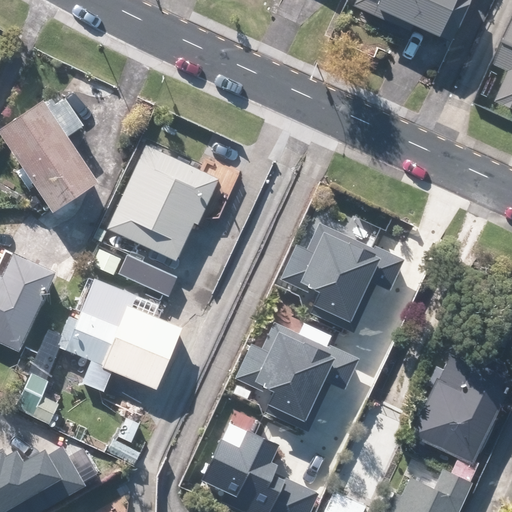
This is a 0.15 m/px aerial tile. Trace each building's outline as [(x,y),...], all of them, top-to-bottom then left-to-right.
[(467,0),(347,0),(345,4),(440,53),(467,0)] [(511,63),(511,71),(501,97),(511,102),(511,42),(503,59),(511,63)] [(91,189),(61,143),(77,133),(52,94),(36,104),(0,127),(0,150),(44,219),(91,189)] [(102,232),(170,263),(187,225),(195,229),(216,181),(140,147),(102,232)] [(310,219),(298,242),(293,240),(270,286),(281,292),(297,300),(291,312),(348,341),(371,295),(382,301),(400,264),(310,219)] [(166,299),(168,295),(172,297),(176,287),(172,286),(175,280),(100,245),(91,264),(89,269),(109,278),(111,274),(166,299)] [(50,278),(0,255),(0,348),(13,354),(50,278)] [(70,321),(65,319),(51,350),(84,364),(74,386),(101,398),(111,376),(148,393),(175,333),(145,319),(150,309),(88,282),(70,321)] [(260,397),(254,410),(304,433),(323,391),(338,398),(353,364),(266,324),(257,345),(246,340),(227,382),(260,397)] [(451,511),(462,486),(470,468),(465,466),(501,383),(435,354),(399,437),(452,460),(444,478),(438,476),(431,492),(403,480),(388,511),(451,511)] [(17,371),(5,403),(52,420),(64,388),(17,371)] [(45,422),(0,447),(0,511),(5,511),(74,474),(45,422)] [(308,511),(316,497),(283,482),(295,454),(270,443),(268,449),(238,435),(230,453),(206,442),(198,458),(188,482),(219,497),(216,504),(234,511),(308,511)] [(125,511),(127,506),(121,495),(93,511),(125,511)] [(328,495),(320,511),(358,511),(360,509),(328,495)]
